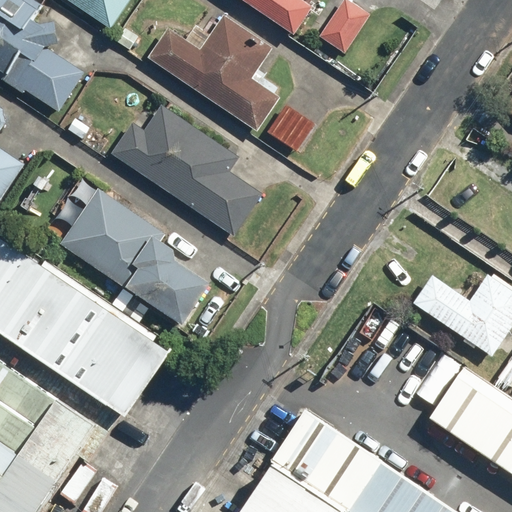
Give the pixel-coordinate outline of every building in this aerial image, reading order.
[(0,77),(25,93),(25,91),(60,113),(85,74),(47,49),(48,46),(60,44),(55,22),(42,25),(34,20),(41,9),(25,0),(3,0),(0,5),(0,77)] [(64,0),(110,31),(130,0),(64,0)] [(240,0),(293,35),(312,7),(301,0),(240,0)] [(343,0),(342,0),(317,38),(342,55),(368,16),(343,0)] [(168,29),(147,60),(257,133),(280,99),(250,80),(271,48),(222,16),(209,35),(194,25),(184,40),(168,29)] [(284,105),(266,133),(296,153),(314,125),(284,105)] [(132,123),(110,155),(234,238),(262,196),(228,173),(238,158),(160,106),(144,131),(132,123)] [(0,200),(24,164),(0,149),(0,132),(6,124),(3,110),(0,108),(0,200)] [(99,127),(79,115),(69,132),(89,144),(99,127)] [(99,190),(62,246),(128,290),(129,288),(186,326),(214,284),(179,261),(177,251),(162,241),(166,234),(99,190)] [(511,222),(511,201),(504,198),(496,214),(511,222)] [(0,234),(0,327),(114,404),(157,341),(0,234)] [(437,275),(418,303),(496,355),(511,332),(511,286),(492,274),(474,300),(437,275)] [(0,511),(41,511),(112,407),(0,331),(0,511)] [(511,397),(465,365),(431,415),(511,470),(511,397)] [(459,511),(307,409),(272,460),(349,511),(459,511)] [(343,511),(277,466),(245,511),(343,511)]
